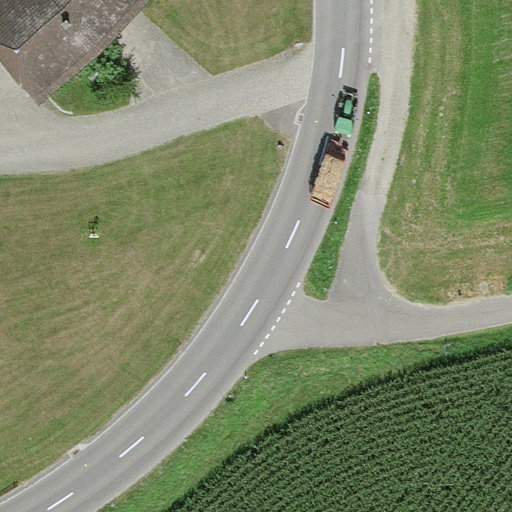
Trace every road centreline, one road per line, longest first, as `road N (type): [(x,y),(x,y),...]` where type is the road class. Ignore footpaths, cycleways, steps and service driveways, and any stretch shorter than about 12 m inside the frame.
road 1 (tertiary): [(249,321),(299,228),(334,132),(345,0)]
road 2 (track): [(353,325),(403,93),(411,0)]
road 3 (tertiary): [(45,511),(177,410),(249,321)]
road 4 (residential): [(511,310),(353,325),(249,321)]
